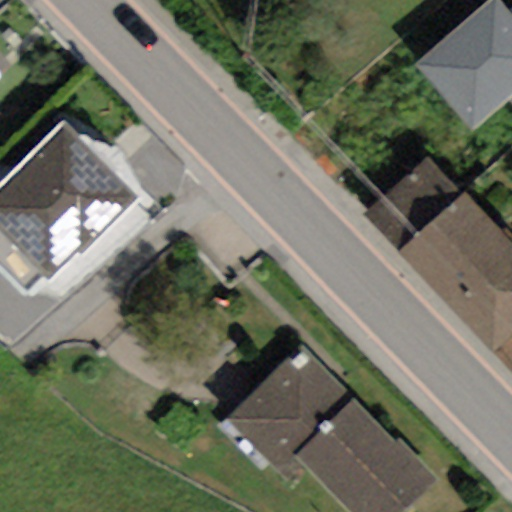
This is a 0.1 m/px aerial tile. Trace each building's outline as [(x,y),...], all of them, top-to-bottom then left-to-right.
[(511,6),(511,7),(506,0),(477,0),(413,55),(469,121),(503,93),(511,103),(511,6)] [(134,191),(61,117),(0,175),(0,266),(27,294),(134,191)] [(361,209),(397,241),(460,186),(426,151),(361,209)] [(460,186),(397,241),(489,346),(511,326),(511,236),(464,182),(460,186)] [(511,326),(489,346),(511,373),(511,326)] [(393,440),(302,343),(224,414),(284,478),(305,458),(354,511),(394,511),(435,475),(399,435),(393,440)]
